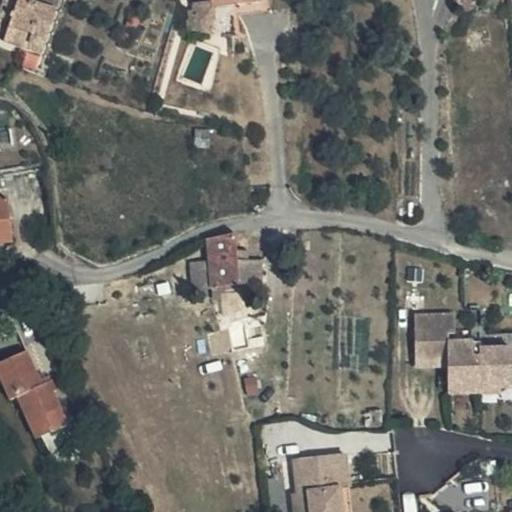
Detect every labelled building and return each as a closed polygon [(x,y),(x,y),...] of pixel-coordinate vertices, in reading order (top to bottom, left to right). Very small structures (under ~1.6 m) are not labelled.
[(217,0),(218,9),(238,7),(238,0),(217,0)] [(216,38),(218,9),(200,10),(200,17),(193,18),(194,33),(201,33),(216,38)] [(0,48),(5,33),(45,47),(49,37),(0,20),(0,48)] [(0,48),(0,80),(13,86),(20,67),(23,59),(40,64),(45,47),(5,33),(0,48)] [(37,73),(40,64),(23,59),(20,67),(37,73)] [(200,274),(188,279),(194,300),(221,300),(216,272),(200,274)] [(246,321),(243,300),(221,300),(194,300),(175,302),(175,324),(200,323),(226,322),(246,321)] [(439,352),(398,353),(399,399),(433,398),(433,381),(432,372),(441,371),(439,352)] [(455,399),(453,381),(433,381),(433,398),(433,410),(435,437),(463,436),(463,426),(463,398),(457,399),(455,399)] [(497,387),(463,390),(463,398),(463,426),(498,423),(497,387)] [(9,390),(0,393),(0,433),(1,433),(11,460),(27,453),(35,471),(53,463),(37,429),(43,427),(34,413),(22,418),(9,390)] [(433,410),(433,398),(399,399),(399,411),(433,410)] [(27,453),(11,460),(19,478),(35,471),(27,453)] [(338,511),(337,499),(290,504),(290,511),(338,511)]
